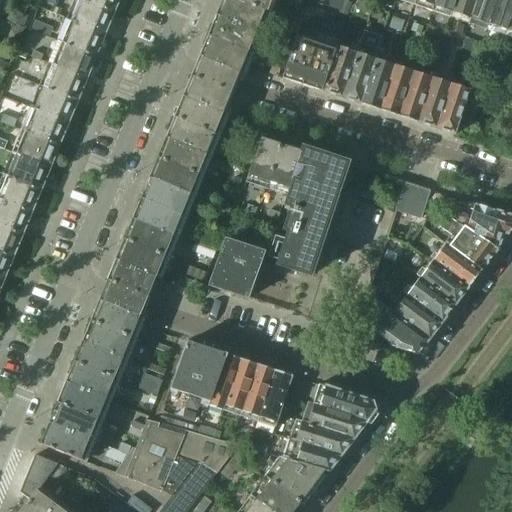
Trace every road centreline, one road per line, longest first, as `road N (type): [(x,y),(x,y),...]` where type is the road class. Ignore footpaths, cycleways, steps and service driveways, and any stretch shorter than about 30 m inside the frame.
road 1 (residential): [(511,176),(157,56)]
road 2 (residential): [(407,397),(71,275)]
road 3 (residential): [(71,275),(157,56)]
road 4 (residential): [(0,446),(71,275)]
road 5 (residential): [(511,269),(432,377),(407,397)]
road 6 (residential): [(407,397),(398,422),(331,511)]
